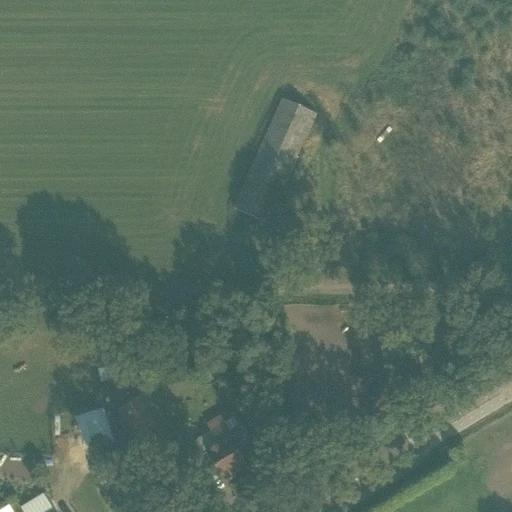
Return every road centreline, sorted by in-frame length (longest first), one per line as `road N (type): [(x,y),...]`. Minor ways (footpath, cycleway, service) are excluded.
road 1 (track): [(0,303),(511,297)]
road 2 (tertiary): [(279,511),(511,369)]
